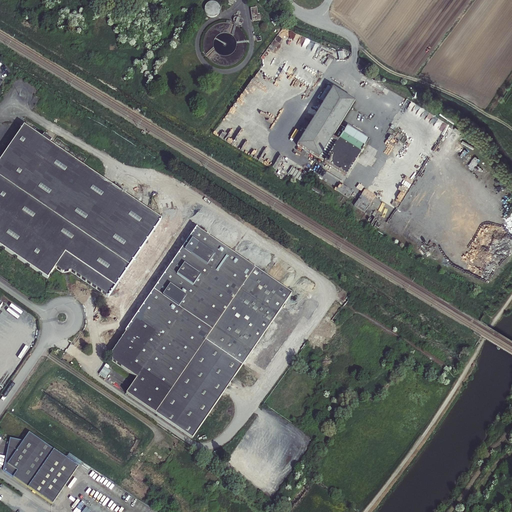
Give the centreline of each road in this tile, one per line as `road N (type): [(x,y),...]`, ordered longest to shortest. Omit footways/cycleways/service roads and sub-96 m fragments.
road 1 (unknown): [(303,113),(329,77),(351,69),(353,88),(422,134),(435,158),(408,210)]
road 2 (unclassified): [(0,407),(47,330),(45,315),(0,282)]
road 3 (unknown): [(303,113),(280,142),(250,130),(250,112),(265,97),(295,106)]
